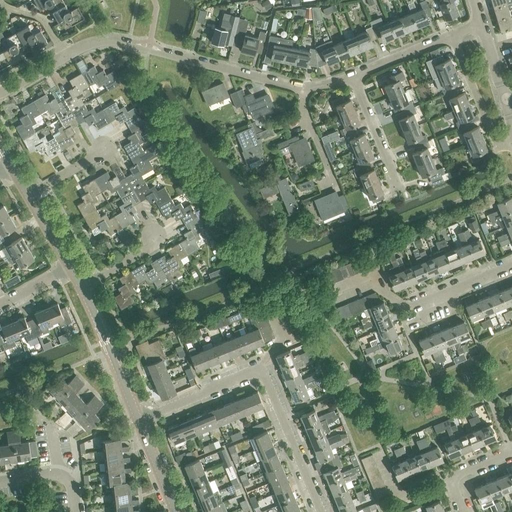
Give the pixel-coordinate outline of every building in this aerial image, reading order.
[(49,7),(52,11),(65,4),(62,0),(34,0),(40,9),(46,6),(49,7)] [(267,0),(262,3),(266,10),(273,6),(269,0),(267,0)] [(440,5),(446,20),(458,15),(451,0),(443,0),(445,3),(440,5)] [(511,0),(490,0),(494,9),(511,2),(511,0)] [(421,6),(422,9),(417,11),(413,2),(407,4),(412,13),(417,27),(428,22),(426,17),(431,15),(427,4),(421,6)] [(511,9),(511,2),(494,9),(497,20),(510,16),(509,10),(511,9)] [(77,7),(71,10),(68,10),(65,4),(52,11),(59,23),(65,19),(68,20),(71,25),(84,18),(77,7)] [(329,13),(333,12),(331,6),(331,7),(330,5),(322,8),(325,15),(329,13)] [(312,8),(311,8),(313,19),(313,20),(321,17),(318,7),(317,6),(312,8)] [(313,19),(311,8),(306,8),(305,10),(304,16),(304,18),(313,19)] [(199,10),(196,21),(203,23),(206,12),(199,10)] [(406,31),(417,27),(412,13),(400,18),(406,31)] [(211,30),(210,34),(212,35),(211,42),(231,47),(233,40),(235,30),(238,18),(238,17),(231,16),(229,23),(222,21),(220,29),(214,28),(214,31),(211,30)] [(511,27),(511,21),(510,16),(497,20),(501,32),(511,27)] [(235,30),(233,40),(242,43),(240,51),(254,54),(255,49),(261,50),(266,33),(259,31),(257,39),(244,35),(247,26),(241,24),(242,19),(238,18),(235,30)] [(383,41),(394,36),(389,23),(383,25),(381,19),(379,18),(370,22),(371,27),(376,37),(381,35),(383,41)] [(400,18),(389,23),(394,36),(406,31),(400,18)] [(32,32),(28,25),(17,31),(24,44),(29,41),(32,42),(36,49),(43,44),(48,42),(40,29),(35,32),(32,32)] [(370,40),(376,37),(371,27),(365,29),(366,32),(355,36),(361,50),(372,45),(370,40)] [(9,47),(4,50),(11,63),(22,57),(18,50),(19,47),(24,44),(17,31),(6,38),(10,44),(9,47)] [(347,32),(342,34),(350,54),(361,50),(355,36),(350,39),(347,32)] [(339,59),(350,54),(342,34),(341,34),(344,41),(333,45),(339,59)] [(271,53),(270,59),(283,62),(287,40),(269,36),(266,52),(271,53)] [(48,42),(43,44),(46,49),(52,45),(50,40),(48,42)] [(283,62),(294,64),(297,49),(291,48),(293,41),(287,40),(283,62)] [(315,44),(316,49),(317,62),(317,65),(326,62),(327,64),(339,59),(333,45),(327,48),(324,41),(315,44)] [(317,65),(317,62),(316,49),(310,48),(309,51),(297,49),(294,64),(306,66),(306,64),(316,66),(317,65)] [(0,69),(11,63),(4,50),(0,52),(0,69)] [(435,65),(440,76),(454,70),(449,58),(444,61),(442,55),(430,60),(432,66),(435,65)] [(97,72),(93,65),(81,72),(88,85),(94,81),(98,87),(103,83),(107,90),(120,83),(112,70),(105,74),(102,69),(97,72)] [(453,84),(459,81),(454,70),(440,76),(445,87),(441,88),(444,94),(455,89),(453,84)] [(64,98),(71,111),(84,104),(80,97),(84,94),(81,89),(88,85),(81,72),(68,79),(72,86),(67,89),(70,95),(64,98)] [(401,72),(388,78),(390,83),(384,86),(388,97),(403,91),(399,81),(404,78),(401,72)] [(202,92),(207,105),(228,96),(223,83),(202,92)] [(242,89),(236,91),(236,92),(237,92),(242,106),(245,113),(250,110),(253,118),(253,117),(255,118),(261,116),(261,114),(269,111),(267,106),(271,104),(268,95),(254,100),(251,94),(245,97),(242,89)] [(458,95),(455,89),(444,94),(447,100),(449,99),(454,110),(468,103),(463,92),(458,95)] [(408,102),(403,91),(388,97),(393,109),(400,106),(402,111),(413,107),(410,101),(408,102)] [(236,92),(230,94),(235,108),(242,106),(237,92),(236,92)] [(59,118),(71,111),(64,98),(57,102),(54,97),(49,100),(45,93),(33,100),(40,112),(47,109),(50,114),(55,111),(59,118)] [(336,106),(340,117),(355,111),(350,100),(344,102),(342,97),(330,101),(333,107),(336,106)] [(15,127),(22,139),(35,131),(31,125),(36,122),(33,117),(40,112),(33,100),(20,107),(24,114),(19,117),(22,123),(15,127)] [(115,101),(102,109),(109,122),(116,118),(119,123),(125,120),(128,126),(141,119),(134,107),(127,111),(124,105),(119,108),(115,101)] [(467,118),(473,116),(468,103),(454,110),(447,113),(449,118),(456,116),(458,121),(455,122),(458,128),(469,123),(467,118)] [(97,129),(109,122),(102,109),(95,112),(92,107),(87,110),(84,104),(71,111),(78,123),(85,119),(88,125),(93,122),(97,129)] [(398,119),(403,131),(417,125),(413,114),(415,113),(413,107),(402,111),(405,117),(398,119)] [(60,132),(54,136),(62,149),(73,142),(69,135),(74,132),(71,127),(78,123),(71,111),(59,118),(62,124),(57,127),(60,132)] [(353,125),(360,122),(355,111),(340,117),(345,128),(342,129),(345,135),(356,130),(353,125)] [(123,145),(130,157),(143,150),(139,143),(144,140),(141,135),(148,131),(141,119),(128,126),(132,133),(127,136),(130,141),(123,145)] [(463,133),(468,144),(482,138),(477,126),(472,129),(469,123),(458,128),(460,134),(463,133)] [(425,134),(422,136),(417,125),(403,131),(407,142),(414,140),(417,145),(427,140),(425,134)] [(262,157),(261,154),(264,152),(260,145),(262,144),(260,139),(273,133),(271,128),(254,134),(251,127),(236,134),(238,139),(248,163),(250,168),(263,163),(261,158),(262,157)] [(350,140),(354,151),(369,145),(364,134),(358,136),(356,130),(345,135),(347,141),(350,140)] [(49,156),(62,149),(54,136),(47,140),(44,135),(39,138),(35,131),(22,139),(29,151),(36,147),(40,153),(45,150),(49,156)] [(336,132),(320,138),(323,144),(328,141),(338,137),(336,132)] [(298,165),(313,160),(306,144),(301,146),(297,136),(277,144),(279,149),(290,145),(298,165)] [(481,152),(487,149),(482,138),(468,144),(472,154),(469,155),(472,162),(483,157),(481,152)] [(412,153),(417,165),(432,159),(427,148),(430,146),(427,140),(417,145),(419,150),(412,153)] [(323,144),(322,144),(329,162),(336,159),(328,141),(323,144)] [(146,172),(153,168),(149,160),(161,153),(155,144),(143,151),(143,150),(130,157),(134,164),(129,167),(132,172),(125,176),(132,188),(144,181),(141,175),(146,172)] [(368,159),(374,157),(369,145),(354,151),(359,162),(356,163),(359,169),(353,171),(370,164),(368,159)] [(443,167),(436,169),(432,159),(417,165),(422,176),(428,173),(431,179),(445,173),(443,167)] [(173,166),(170,160),(164,164),(168,169),(173,166)] [(360,176),(364,186),(379,181),(374,169),(372,170),(370,164),(353,171),(356,177),(360,176)] [(459,176),(456,168),(455,168),(450,170),(453,178),(459,176)] [(106,171),(94,178),(101,191),(109,187),(112,193),(117,190),(120,195),(132,188),(125,176),(119,180),(116,175),(110,178),(106,171)] [(293,182),(299,179),(297,173),(291,176),(293,182)] [(279,192),(288,215),(299,211),(285,177),(274,182),(274,183),(260,189),(264,198),(279,192)] [(77,204),(84,216),(96,209),(93,203),(98,200),(95,195),(101,191),(94,178),(82,185),(86,192),(80,195),(84,200),(77,204)] [(300,191),(314,186),(311,179),(297,185),(300,191)] [(154,199),(158,206),(171,198),(164,186),(157,190),(154,185),(148,188),(144,181),(132,188),(139,201),(146,197),(149,202),(154,199)] [(382,193),(384,192),(379,181),(364,186),(369,198),(371,197),(373,202),(384,198),(382,193)] [(184,191),(181,185),(175,189),(178,195),(184,191)] [(134,219),(131,213),(136,210),(133,204),(139,201),(132,188),(120,195),(124,202),(119,205),(122,210),(115,214),(122,227),(134,219)] [(343,211),(343,210),(348,208),(343,195),(337,197),(335,192),(314,200),(320,213),(322,219),(343,211)] [(175,220),(181,217),(184,223),(198,215),(190,202),(182,207),(179,201),(174,204),(171,198),(158,206),(165,218),(172,214),(175,220)] [(488,215),(490,220),(511,210),(511,203),(510,198),(496,203),(499,210),(488,215)] [(0,221),(9,216),(3,205),(0,206),(0,221)] [(122,227),(115,214),(108,218),(105,213),(100,216),(96,209),(84,216),(91,228),(98,224),(101,230),(106,226),(110,233),(122,227)] [(511,222),(511,210),(490,220),(491,224),(498,221),(498,222),(503,220),(505,225),(511,222)] [(357,211),(351,214),(355,221),(360,218),(357,211)] [(205,228),(198,215),(184,223),(188,230),(183,233),(186,238),(179,242),(187,254),(199,247),(196,241),(201,238),(198,232),(205,228)] [(15,226),(9,216),(0,221),(0,233),(1,235),(15,226)] [(472,232),(479,230),(475,220),(468,223),(472,232)] [(497,237),(499,241),(511,235),(511,222),(505,225),(508,232),(497,237)] [(483,253),(477,239),(472,241),(467,229),(461,232),(472,257),(483,253)] [(462,245),(455,248),(461,262),(472,257),(461,232),(457,233),(462,245)] [(511,235),(499,241),(501,246),(511,241),(511,235)] [(2,248),(8,259),(27,248),(21,237),(7,245),(2,248)] [(417,248),(424,246),(421,239),(412,242),(414,247),(416,246),(417,248)] [(450,267),(461,262),(455,248),(450,250),(445,239),(439,241),(442,248),(443,250),(450,267)] [(181,258),(187,254),(179,242),(168,249),(172,255),(166,258),(169,263),(162,267),(170,280),(182,273),(178,266),(184,263),(181,258)] [(19,266),(33,258),(27,248),(8,259),(11,264),(17,261),(19,266)] [(417,280),(428,276),(419,253),(417,248),(412,250),(415,258),(417,264),(411,266),(417,280)] [(432,254),(433,257),(439,271),(450,267),(443,250),(432,254)] [(392,251),(378,256),(380,262),(389,258),(390,262),(392,261),(393,264),(396,263),(395,260),(396,259),(392,251)] [(428,276),(439,271),(433,257),(427,260),(423,251),(419,253),(428,276)] [(371,268),(376,266),(372,255),(366,257),(371,268)] [(366,257),(361,259),(365,270),(371,268),(366,257)] [(401,271),(400,271),(406,285),(417,280),(411,266),(406,269),(400,257),(397,258),(399,264),(398,264),(401,271)] [(360,272),(365,270),(361,259),(355,261),(360,272)] [(355,261),(349,264),(354,275),(360,272),(355,261)] [(144,262),(131,270),(139,282),(145,278),(148,283),(154,280),(158,288),(170,280),(162,267),(155,271),(153,266),(148,269),(144,262)] [(348,277),(354,275),(349,264),(344,266),(348,277)] [(344,266),(338,268),(343,279),(348,277),(344,266)] [(222,268),(208,274),(211,280),(224,274),(222,268)] [(337,282),(343,279),(338,268),(333,271),(337,282)] [(135,291),(132,286),(139,282),(131,270),(119,277),(123,283),(118,286),(121,292),(114,296),(121,309),(134,301),(130,294),(135,291)] [(333,271),(327,273),(332,284),(337,282),(333,271)] [(394,290),(406,285),(400,271),(388,276),(394,290)] [(326,286),(332,284),(327,273),(321,275),(326,286)] [(167,297),(176,291),(172,284),(162,289),(167,297)] [(511,292),(510,288),(499,292),(505,306),(511,303),(511,292)] [(494,311),(505,306),(499,292),(488,297),(494,311)] [(279,303),(291,298),(288,293),(277,297),(279,303)] [(375,293),(369,295),(373,306),(379,303),(375,293)] [(368,308),(373,306),(369,295),(363,297),(368,308)] [(362,310),(363,310),(368,308),(363,297),(358,300),(362,310)] [(488,297),(477,302),(482,315),(494,311),(488,297)] [(293,304),(291,298),(279,303),(281,308),(293,304)] [(358,300),(353,302),(357,313),(362,310),(358,300)] [(351,315),(357,313),(353,302),(347,304),(351,315)] [(361,319),(362,324),(388,314),(383,302),(379,303),(373,306),(368,308),(363,310),(366,317),(361,319)] [(471,320),(482,315),(477,302),(466,306),(471,320)] [(61,312),(57,303),(46,308),(52,322),(58,320),(60,326),(71,321),(66,310),(61,312)] [(272,331),(261,304),(249,309),(252,315),(253,319),(256,325),(257,328),(260,336),(272,331)] [(284,314),(295,309),(293,304),(281,308),(284,314)] [(347,304),(341,306),(346,317),(351,315),(347,304)] [(340,319),(346,317),(341,306),(336,309),(340,319)] [(37,317),(32,319),(38,335),(49,331),(46,324),(52,322),(46,308),(35,312),(37,317)] [(237,321),(252,315),(249,309),(234,315),(237,321)] [(284,314),(286,319),(297,315),(295,309),(284,314)] [(376,324),(378,331),(392,325),(388,314),(362,324),(364,329),(376,324)] [(234,315),(222,320),(224,326),(237,321),(234,315)] [(288,325),(299,320),(297,315),(286,319),(288,325)] [(27,339),(38,335),(32,319),(26,322),(24,316),(13,321),(19,335),(25,333),(27,339)] [(490,319),(485,321),(488,328),(493,325),(490,319)] [(214,330),(224,326),(222,320),(212,324),(214,330)] [(288,325),(290,330),(302,326),(299,320),(288,325)] [(5,335),(0,336),(5,349),(16,344),(13,338),(19,335),(13,321),(1,326),(5,335)] [(469,335),(463,321),(452,326),(458,340),(469,335)] [(392,325),(378,331),(383,342),(397,336),(392,325)] [(293,336),(304,332),(302,326),(290,330),(293,336)] [(452,326),(441,331),(446,345),(452,343),(455,349),(456,348),(458,355),(463,353),(460,346),(457,340),(458,340),(452,326)] [(252,347),(263,342),(260,336),(257,328),(246,332),(252,347)] [(189,333),(191,340),(198,337),(196,330),(189,333)] [(275,338),(272,331),(260,336),(263,342),(275,338)] [(441,347),(446,345),(441,331),(430,336),(441,362),(446,360),(441,347)] [(241,351),(252,347),(246,332),(240,335),(239,332),(235,333),(236,336),(235,337),(241,351)] [(401,347),(397,336),(383,342),(378,344),(371,346),(373,351),(385,347),(387,353),(401,347)] [(436,364),(441,362),(430,336),(419,340),(424,354),(431,351),(436,364)] [(229,356),(241,351),(235,337),(223,341),(229,356)] [(165,357),(158,339),(148,343),(147,340),(135,345),(139,356),(143,354),(147,364),(165,357)] [(371,346),(378,344),(376,339),(369,342),(370,343),(366,344),(368,348),(371,346)] [(218,360),(229,356),(223,341),(212,346),(218,360)] [(207,365),(218,360),(212,346),(201,350),(207,365)] [(196,369),(207,365),(201,350),(196,352),(194,347),(189,350),(191,355),(190,355),(196,369)] [(276,357),(280,368),(306,357),(304,353),(298,355),(298,354),(292,357),(289,351),(276,357)] [(166,369),(162,359),(165,358),(165,357),(147,364),(151,375),(166,369)] [(300,366),(308,363),(306,357),(280,368),(285,379),(302,372),(300,366)] [(170,381),(166,369),(151,375),(156,386),(170,381)] [(285,379),(289,390),(316,379),(314,375),(306,378),(304,371),(302,372),(285,379)] [(192,372),(186,375),(188,380),(190,386),(196,384),(194,378),(192,372)] [(49,389),(59,400),(79,380),(75,376),(66,384),(61,378),(49,389)] [(319,378),(316,379),(289,390),(294,401),(308,395),(305,389),(321,382),(324,381),(322,376),(319,378)] [(59,400),(68,410),(80,399),(75,393),(84,385),(79,380),(59,400)] [(175,392),(170,381),(156,386),(160,398),(175,392)] [(246,396),(251,411),(263,406),(257,392),(246,396)] [(68,410),(78,420),(98,401),(94,396),(85,404),(80,399),(68,410)] [(246,396),(234,401),(240,415),(251,411),(246,396)] [(99,419),(94,414),(103,405),(98,401),(78,420),(87,430),(99,419)] [(223,406),(229,420),(240,415),(234,401),(223,406)] [(218,424),(229,420),(223,406),(212,410),(218,424)] [(207,429),(218,424),(212,410),(201,415),(207,429)] [(300,416),(305,427),(335,415),(334,411),(317,417),(314,410),(300,416)] [(201,415),(190,419),(196,433),(199,439),(204,437),(201,431),(207,429),(201,415)] [(337,415),(335,415),(305,427),(309,439),(323,433),(330,430),(327,424),(334,421),(334,422),(339,420),(337,415)] [(478,429),(477,430),(483,444),(494,439),(488,425),(482,428),(477,416),(472,418),(475,425),(476,424),(478,429)] [(461,453),(472,448),(466,434),(460,436),(453,418),(449,420),(451,427),(450,427),(461,453)] [(184,438),(196,433),(190,419),(178,424),(184,438)] [(268,420),(257,425),(260,430),(270,426),(268,420)] [(447,420),(441,422),(444,429),(447,428),(450,427),(447,420)] [(173,443),(184,438),(178,424),(167,429),(173,443)] [(449,457),(461,453),(450,427),(447,428),(451,440),(443,443),(449,457)] [(420,439),(419,440),(430,465),(442,460),(436,447),(432,448),(429,441),(427,442),(422,430),(417,432),(420,439)] [(472,448),(483,444),(477,430),(466,434),(472,448)] [(27,442),(19,443),(17,431),(12,432),(16,461),(30,458),(36,457),(34,442),(27,443),(27,442)] [(241,431),(235,434),(237,440),(243,437),(241,431)] [(257,448),(272,442),(267,431),(252,436),(257,448)] [(7,445),(0,445),(0,446),(2,462),(16,461),(12,432),(5,433),(7,445)] [(326,439),(323,433),(309,439),(314,450),(347,436),(347,435),(340,434),(339,434),(326,439)] [(101,442),(103,452),(120,451),(120,448),(119,441),(127,441),(126,436),(118,437),(119,440),(101,442)] [(336,453),(333,455),(330,450),(349,442),(347,436),(314,450),(319,461),(324,459),(326,465),(339,459),(336,453)] [(419,470),(430,465),(419,440),(416,441),(421,453),(413,456),(419,470)] [(276,453),(272,442),(257,448),(262,459),(276,453)] [(205,453),(215,449),(213,443),(202,447),(205,453)] [(227,447),(232,458),(238,456),(234,444),(227,447)] [(128,451),(127,447),(120,448),(120,451),(103,452),(104,463),(121,461),(121,458),(121,452),(128,451)] [(218,451),(223,462),(228,460),(224,448),(218,451)] [(262,459),(266,470),(281,464),(276,453),(262,459)] [(185,454),(175,458),(177,464),(188,460),(186,454),(185,454)] [(360,459),(362,464),(373,460),(371,455),(360,459)] [(234,464),(240,462),(238,456),(232,458),(234,464)] [(413,456),(402,461),(408,474),(419,470),(413,456)] [(104,463),(105,474),(123,472),(122,469),(122,463),(129,462),(128,458),(121,458),(121,461),(104,463)] [(189,476),(203,470),(199,459),(184,465),(189,476)] [(323,472),(328,484),(355,473),(361,470),(359,466),(340,473),(338,468),(342,466),(339,459),(326,465),(328,470),(323,472)] [(364,470),(375,465),(373,460),(362,464),(364,470)] [(397,479),(408,474),(402,461),(391,465),(397,479)] [(271,481),(285,475),(281,464),(266,470),(271,481)] [(364,470),(367,475),(377,471),(375,465),(364,470)] [(130,473),(129,468),(122,469),(123,472),(105,474),(106,484),(110,484),(110,483),(124,481),(123,474),(130,473)] [(208,481),(203,470),(189,476),(193,487),(208,481)] [(367,475),(369,481),(380,476),(377,471),(367,475)] [(332,495),(346,489),(344,483),(357,478),(355,473),(328,484),(332,495)] [(271,481),(275,492),(290,486),(285,475),(271,481)] [(502,493),(511,489),(511,485),(507,475),(497,479),(502,493)] [(371,486),(382,482),(380,476),(369,481),(371,486)] [(243,487),(249,484),(247,478),(241,480),(243,487)] [(485,484),(488,490),(491,498),(502,493),(497,479),(485,484)] [(110,484),(112,494),(129,493),(130,494),(137,494),(136,488),(129,489),(128,481),(124,481),(110,483),(110,484)] [(198,498),(212,492),(208,481),(193,487),(198,498)] [(237,496),(242,494),(238,482),(232,484),(237,496)] [(371,486),(374,492),(384,487),(382,482),(371,486)] [(491,498),(488,490),(485,484),(474,488),(479,502),(480,502),(482,506),(484,507),(488,505),(491,511),(496,510),(493,503),(491,498)] [(280,504),(294,498),(290,486),(275,492),(280,504)] [(376,497),(387,493),(384,487),(374,492),(376,497)] [(351,500),(346,489),(332,495),(337,505),(351,500)] [(217,503),(212,492),(198,498),(202,509),(217,503)] [(130,500),(130,494),(129,493),(112,494),(113,505),(131,503),(131,505),(138,504),(137,500),(130,500)] [(290,511),(299,509),(294,498),(280,504),(283,511),(290,511)] [(253,509),(259,506),(257,500),(250,503),(253,509)] [(337,505),(339,511),(351,511),(355,510),(351,500),(337,505)] [(443,511),(439,500),(425,506),(427,511),(443,511)] [(502,511),(498,501),(493,503),(496,510),(497,511),(502,511)] [(113,505),(113,511),(138,511),(138,510),(131,511),(131,505),(131,503),(113,505)] [(203,511),(220,511),(217,503),(202,509),(203,511)]
